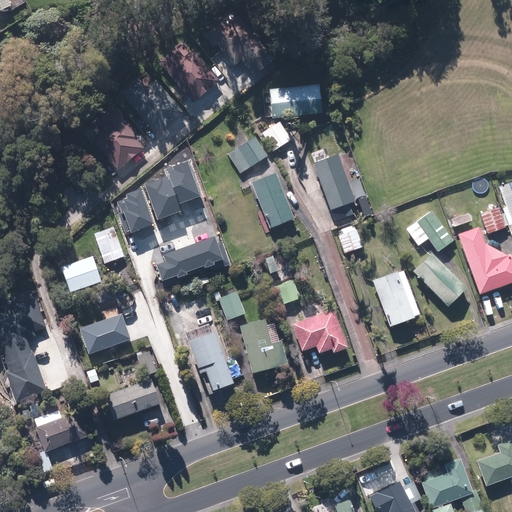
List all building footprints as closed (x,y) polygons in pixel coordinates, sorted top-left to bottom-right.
[(11,0),(0,0),(0,11),(14,5),(11,0)] [(232,6),(202,32),(214,46),(218,43),(237,64),(243,58),(256,73),(276,55),(232,6)] [(183,40),(160,60),(195,102),(221,79),(194,47),(191,50),(183,40)] [(146,72),(123,92),(158,133),(184,110),(157,79),(154,81),(146,72)] [(322,84),(271,88),(274,118),(324,113),(322,84)] [(141,136),(113,104),(83,130),(91,140),(93,138),(120,169),(145,147),(138,139),(141,136)] [(281,121),(263,133),(274,151),(293,139),(281,121)] [(256,136),(229,154),(242,173),(269,156),(256,136)] [(324,149),(311,154),(335,221),(354,214),(350,203),(357,200),(341,153),(327,158),(324,149)] [(169,177),(179,204),(201,196),(188,161),(166,168),(169,177)] [(296,218),(277,171),(252,181),(271,228),(296,218)] [(146,185),(157,219),(181,211),(179,204),(169,177),(146,185)] [(511,221),(511,181),(499,187),(511,221)] [(117,213),(125,235),(153,224),(140,189),(127,194),(128,197),(117,201),(121,212),(117,213)] [(499,207),(482,213),(489,233),(506,227),(499,207)] [(453,240),(432,211),(407,229),(419,245),(430,238),(438,251),(453,240)] [(511,253),(509,255),(485,242),(480,226),(459,233),(481,293),(511,282),(511,253)] [(116,227),(96,234),(107,264),(127,257),(116,227)] [(363,246),(357,229),(340,235),(347,252),(363,246)] [(214,237),(164,255),(166,262),(157,265),(163,280),(177,275),(178,277),(188,274),(187,271),(204,265),(205,267),(213,265),(212,262),(221,258),(214,237)] [(468,287),(433,252),(414,271),(449,306),(468,287)] [(95,255),(63,266),(72,292),(104,281),(95,255)] [(398,271),(374,281),(391,325),(415,316),(398,271)] [(293,280),(275,287),(282,305),(300,298),(293,280)] [(239,291),(219,298),(227,321),(247,314),(239,291)] [(16,311),(0,315),(0,346),(16,396),(42,388),(26,336),(48,329),(37,297),(14,304),(16,311)] [(293,324),(304,351),(317,345),(320,353),(334,348),(336,354),(351,348),(335,307),(293,324)] [(123,313),(82,330),(91,353),(132,337),(123,313)] [(266,318),(240,324),(253,372),(290,362),(278,321),(268,324),(266,318)] [(208,325),(186,332),(201,372),(203,371),(211,394),(238,384),(218,330),(211,333),(208,325)] [(151,349),(137,353),(145,375),(158,371),(151,349)] [(115,373),(121,388),(141,380),(135,365),(115,373)] [(152,377),(106,396),(116,420),(162,401),(152,377)] [(48,413),(35,417),(47,450),(90,435),(82,412),(64,418),(58,403),(46,408),(48,413)] [(511,438),(497,444),(500,452),(478,460),(487,484),(511,474),(511,438)] [(55,468),(48,452),(42,455),(41,452),(30,456),(38,476),(55,468)] [(469,480),(461,457),(446,462),(450,471),(431,478),(433,483),(426,486),(435,511),(455,511),(451,500),(461,497),(466,511),(484,511),(472,479),(469,480)] [(409,476),(369,496),(376,511),(418,511),(411,496),(417,493),(409,476)] [(338,511),(333,511),(356,511),(351,497),(335,503),(338,511)]
